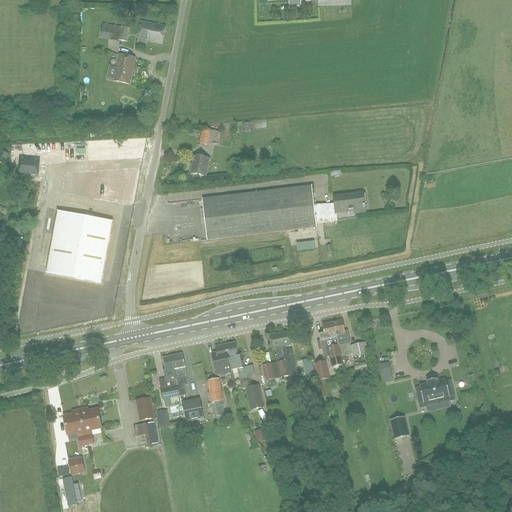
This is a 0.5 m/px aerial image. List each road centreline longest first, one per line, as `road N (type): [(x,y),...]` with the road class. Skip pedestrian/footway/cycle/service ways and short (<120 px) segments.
road 1 (primary): [(0,366),(511,259)]
road 2 (unknown): [(130,296),(42,277),(47,210),(71,202),(144,222)]
road 3 (track): [(361,509),(511,433)]
